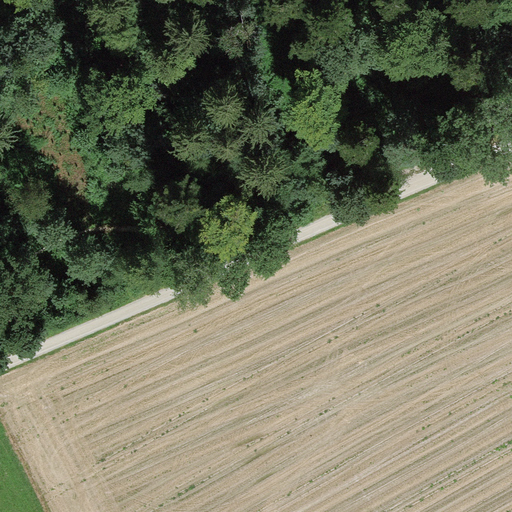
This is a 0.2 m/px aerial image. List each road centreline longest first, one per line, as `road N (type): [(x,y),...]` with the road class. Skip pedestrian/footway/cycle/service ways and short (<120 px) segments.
road 1 (track): [(343,214),(0,362)]
road 2 (track): [(511,152),(343,214)]
